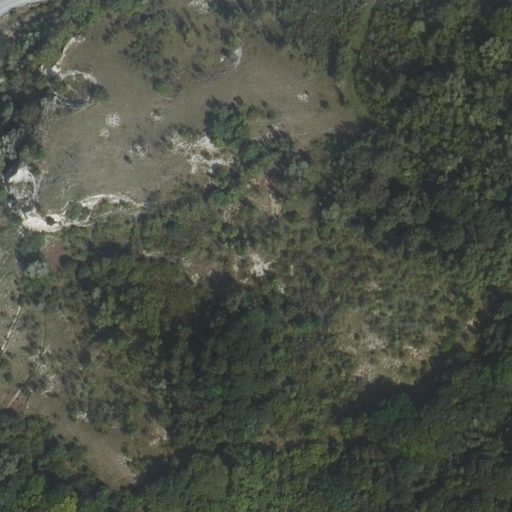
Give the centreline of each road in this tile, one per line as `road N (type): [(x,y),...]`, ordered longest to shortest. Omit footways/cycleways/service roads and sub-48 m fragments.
road 1 (track): [(0,446),(39,424),(61,422),(112,446),(202,453),(272,439),(344,444),(401,423),(511,319)]
road 2 (track): [(368,0),(350,66),(355,103),(388,139),(511,212)]
